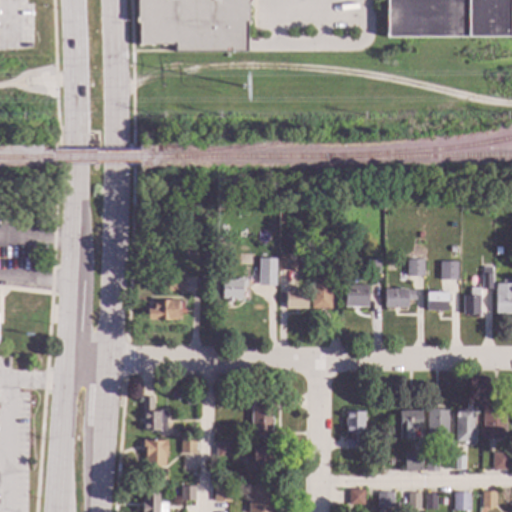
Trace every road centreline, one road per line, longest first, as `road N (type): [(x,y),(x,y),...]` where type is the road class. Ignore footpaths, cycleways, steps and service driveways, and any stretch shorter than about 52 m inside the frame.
road 1 (residential): [(511,361),(110,359)]
road 2 (primary): [(77,197),(57,511)]
road 3 (primary): [(110,359),(116,200)]
road 4 (residential): [(318,362),(316,511)]
